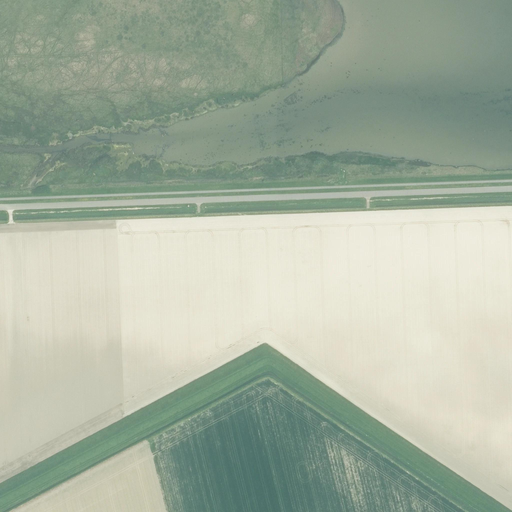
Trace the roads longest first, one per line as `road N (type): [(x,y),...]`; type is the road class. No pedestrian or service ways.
road 1 (track): [(0,511),(270,370),(480,511)]
road 2 (tertiary): [(0,206),(511,188)]
